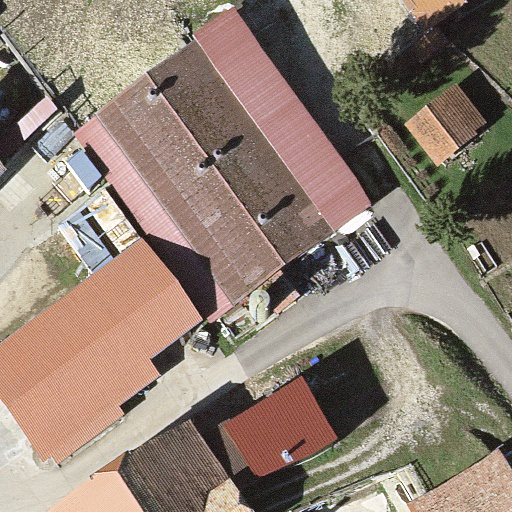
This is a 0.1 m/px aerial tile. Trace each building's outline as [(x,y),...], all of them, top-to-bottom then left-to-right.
[(458,0),(409,0),(425,24),(460,2),(458,0)] [(234,22),(77,136),(211,317),(367,203),(234,22)] [(436,31),(413,48),(422,59),(445,42),(436,31)] [(454,93),(415,124),(442,157),(481,125),(454,93)] [(143,243),(0,345),(0,403),(46,468),(120,416),(113,405),(154,376),(142,359),(198,319),(143,243)] [(198,439),(236,497),(334,440),(310,400),(360,371),(338,334),(282,366),(293,384),(198,439)] [(245,511),(236,497),(198,439),(190,428),(60,511),(245,511)] [(495,454),(409,503),(413,511),(511,511),(511,454),(500,461),(495,454)]
